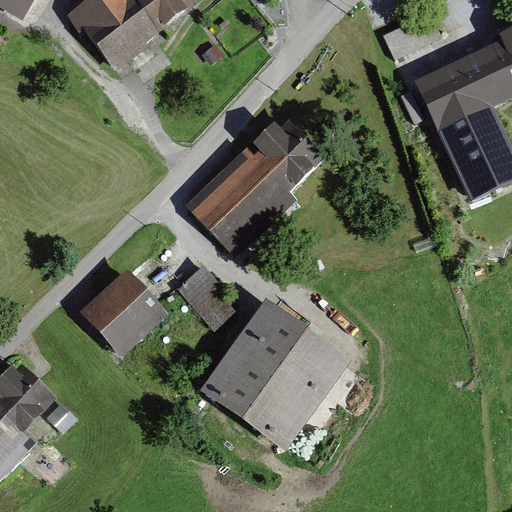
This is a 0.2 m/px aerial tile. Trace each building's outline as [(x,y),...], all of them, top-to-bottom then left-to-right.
[(0,0),(0,14),(23,29),(40,0),(0,0)] [(150,52),(147,48),(198,10),(190,0),(96,0),(72,18),(116,77),(150,52)] [(431,17),(384,39),(396,64),(443,42),(431,17)] [(511,37),(500,43),(502,47),(415,87),(471,208),(511,189),(511,151),(494,114),(511,105),(511,37)] [(255,161),(292,199),(326,166),(289,128),(281,137),(275,131),(254,152),(259,158),(255,161)] [(247,153),(187,212),(237,263),(297,205),(292,199),(255,161),(247,153)] [(179,292),(215,335),(240,314),(205,271),(179,292)] [(128,277),(80,320),(122,365),(169,322),(128,277)] [(267,309),(201,401),(287,462),(353,371),(267,309)] [(0,418),(25,441),(58,405),(21,372),(15,378),(12,374),(0,386),(0,418)] [(48,421),(65,438),(79,424),(62,407),(48,421)] [(0,486),(34,450),(25,441),(0,418),(0,486)]
